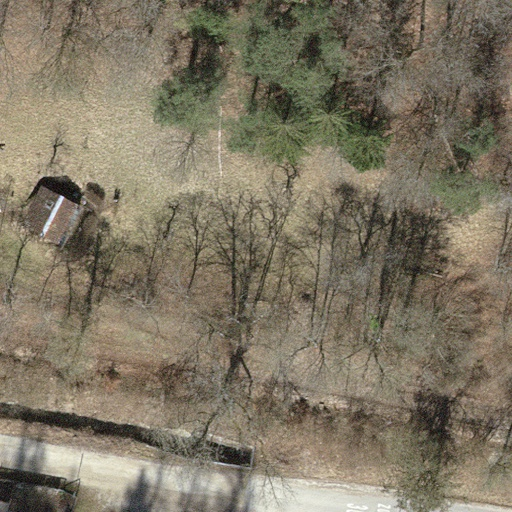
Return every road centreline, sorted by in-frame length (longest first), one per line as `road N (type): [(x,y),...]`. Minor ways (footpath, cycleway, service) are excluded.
road 1 (track): [(511,418),(0,324)]
road 2 (track): [(343,507),(0,446)]
